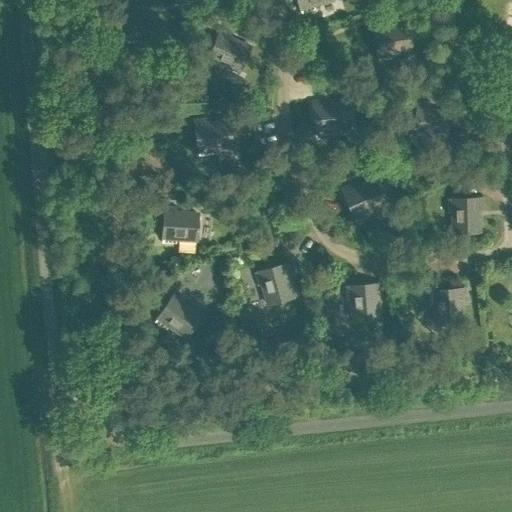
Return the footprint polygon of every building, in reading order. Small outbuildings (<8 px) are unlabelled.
[(296,0),(301,14),(302,14),(314,10),(313,5),(318,4),(330,0),(296,0)] [(153,33),(155,14),(132,12),(133,7),(122,6),(118,41),(132,43),(133,38),(138,38),(153,39),(153,33)] [(378,61),(379,61),(392,59),(391,54),(397,53),(396,53),(411,50),(409,44),(410,43),(406,24),(384,28),(383,24),(372,26),(378,61)] [(249,47),(229,38),(230,34),(220,29),(206,62),(219,68),(221,63),(226,65),(239,71),(242,65),(249,47)] [(312,101),(315,137),(329,136),(328,131),(334,131),(334,130),(348,129),(348,122),(346,103),(323,105),(323,100),(312,101)] [(445,133),(450,115),(428,109),(429,104),(418,102),(409,136),(422,140),(423,135),(429,137),(429,136),(443,140),(445,133)] [(231,147),(230,140),(231,140),(228,121),(206,124),(205,119),(194,121),(198,156),(212,154),(211,150),(217,149),(231,147)] [(375,181),(354,189),(352,185),(341,189),(355,222),(368,217),(366,213),(371,210),(384,205),(382,198),(375,181)] [(447,213),(452,213),(452,219),(453,233),(459,233),(460,233),(479,233),(478,210),(483,210),(483,198),(447,199),(447,200),(447,213)] [(196,233),(198,214),(175,212),(175,207),(164,206),(161,243),(162,243),(175,244),(176,239),(181,239),(196,240),(196,233)] [(253,273),(253,274),(254,274),(257,286),(262,285),(263,291),(263,290),(267,304),(274,302),(274,303),(292,298),(286,275),(291,274),(288,263),(253,273)] [(345,287),(345,288),(346,300),(351,300),(351,306),(353,320),(359,319),(359,320),(379,318),(377,295),(382,295),(381,283),(345,287)] [(464,289),(447,290),(428,291),(428,292),(429,305),(434,304),(434,310),(435,324),(442,324),(461,323),(460,300),(465,300),(464,289)] [(189,332),(200,316),(181,303),(184,299),(174,292),(154,322),(155,323),(166,330),(168,326),(173,329),(185,337),(189,332)]
